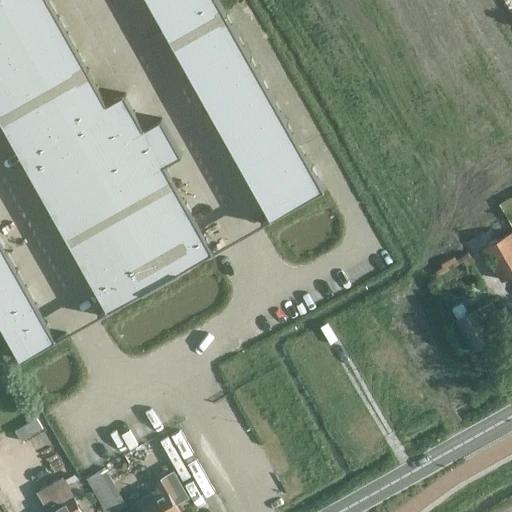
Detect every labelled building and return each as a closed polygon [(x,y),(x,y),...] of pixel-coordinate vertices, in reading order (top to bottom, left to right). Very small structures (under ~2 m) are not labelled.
[(0,0),(0,116),(98,292),(108,310),(139,292),(144,290),(144,291),(155,285),(154,284),(167,276),(168,278),(179,271),(179,270),(213,250),(165,163),(182,154),(162,118),(144,127),(125,93),(108,102),(50,0),(0,0)] [(149,0),(272,218),(325,188),(218,0),(149,0)] [(321,0),(275,0),(288,21),(322,1),(321,0)] [(511,230),(483,246),(503,280),(511,274),(511,230)] [(0,320),(21,358),(57,338),(46,319),(0,237),(0,320)] [(486,344),(485,342),(496,335),(489,322),(502,315),(492,298),(481,304),(480,302),(467,309),(462,300),(460,300),(452,304),(452,306),(457,315),(456,316),(474,348),(477,347),(478,348),(486,344)] [(15,428),(21,439),(43,427),(37,416),(15,428)] [(177,460),(195,451),(181,424),(163,433),(177,460)] [(89,471),(103,511),(125,504),(110,463),(89,471)] [(136,499),(143,511),(181,511),(174,497),(186,490),(174,469),(155,481),(158,486),(136,499)] [(84,511),(69,485),(43,499),(49,510),(45,511),(84,511)]
